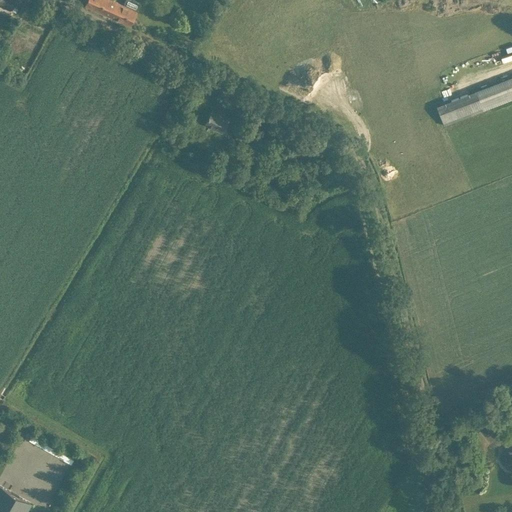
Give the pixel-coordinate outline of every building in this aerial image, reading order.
[(0,0),(0,5),(10,10),(14,0),(0,0)] [(79,0),(78,2),(130,25),(134,16),(140,3),(133,0),(125,0),(124,4),(114,0),(79,0)] [(511,7),(511,6),(379,50),(399,109),(376,116),(387,150),(442,131),(428,90),(511,61),(511,7)] [(183,100),(193,106),(208,81),(198,75),(195,80),(194,79),(194,80),(194,81),(183,100)] [(436,105),(443,123),(511,97),(511,76),(474,90),(436,105)] [(212,109),(204,123),(222,132),(229,118),(212,109)] [(0,511),(24,511),(30,502),(0,485),(0,511)]
